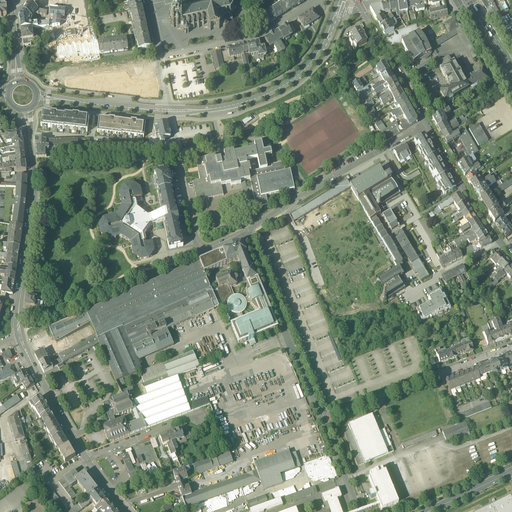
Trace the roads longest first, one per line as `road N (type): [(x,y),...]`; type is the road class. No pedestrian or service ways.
road 1 (secondary): [(19,334),(34,197),(26,109)]
road 2 (residential): [(245,234),(426,123)]
road 3 (secondary): [(169,110),(234,105),(289,82),(325,41),(337,11)]
road 4 (residential): [(324,421),(245,234)]
road 5 (residential): [(511,347),(324,421)]
road 6 (residential): [(315,0),(257,36),(159,57)]
road 7 (residential): [(426,123),(511,257)]
road 8 (secondary): [(85,459),(19,334)]
road 9 (residential): [(360,7),(426,123)]
road 10 (secondary): [(37,97),(169,110)]
road 11 (residential): [(85,459),(200,418)]
